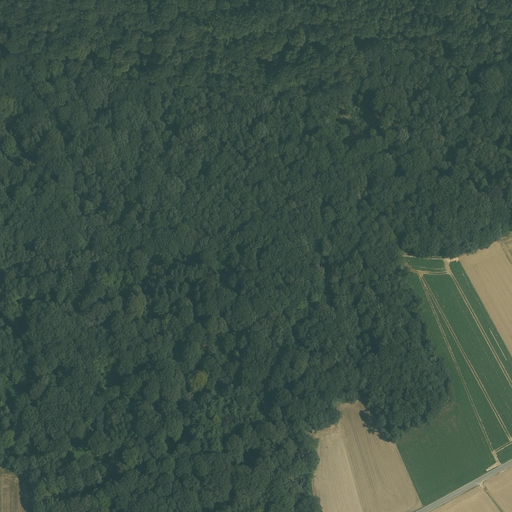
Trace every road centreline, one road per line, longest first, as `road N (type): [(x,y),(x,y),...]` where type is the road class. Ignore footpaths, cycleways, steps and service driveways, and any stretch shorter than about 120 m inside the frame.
road 1 (track): [(169,511),(134,423),(56,106),(19,0)]
road 2 (track): [(341,0),(333,52),(339,106),(314,149),(321,183),(298,357),(300,430)]
road 3 (track): [(511,234),(451,261),(397,253),(312,269)]
road 4 (track): [(317,511),(308,439),(300,430),(244,491),(248,511)]
